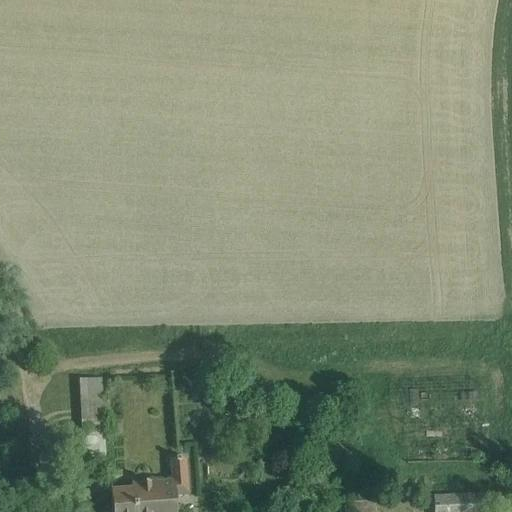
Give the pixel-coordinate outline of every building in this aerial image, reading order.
[(490,379),(407,381),(409,457),(492,455),(490,379)] [(101,380),(79,382),(82,459),(106,458),(101,380)] [(330,448),(322,448),(322,461),(351,460),(351,439),(330,439),(330,448)] [(132,490),(111,492),(112,511),(176,511),(175,500),(190,499),(187,460),(169,462),(171,483),(149,485),(149,486),(142,486),(142,485),(131,485),(132,490)] [(489,511),(489,495),(433,498),(433,511),(489,511)] [(376,511),(377,498),(351,499),(351,511),(376,511)]
